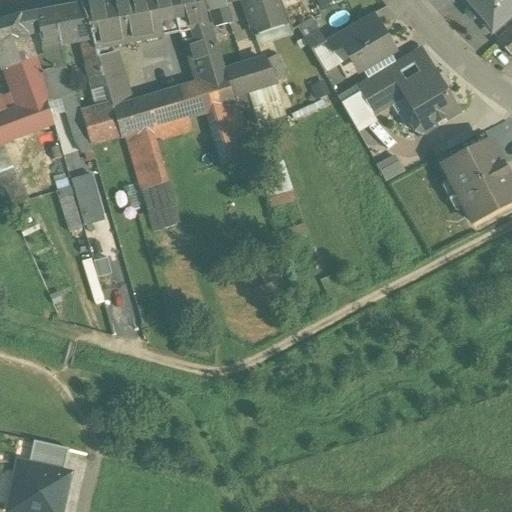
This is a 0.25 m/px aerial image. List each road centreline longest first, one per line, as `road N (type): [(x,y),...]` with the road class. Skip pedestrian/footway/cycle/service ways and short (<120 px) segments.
road 1 (track): [(75,336),(188,371),(238,370),(511,223)]
road 2 (residential): [(511,104),(401,0)]
